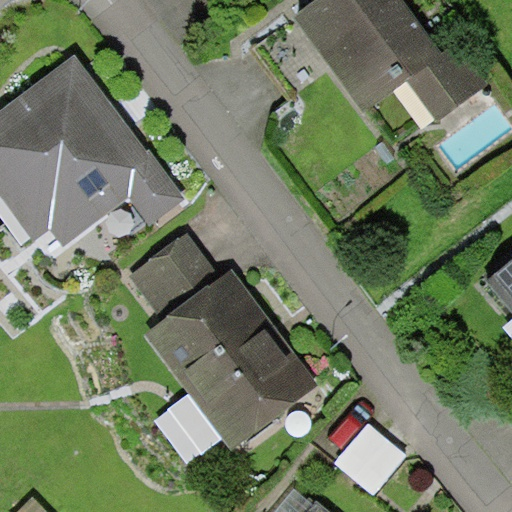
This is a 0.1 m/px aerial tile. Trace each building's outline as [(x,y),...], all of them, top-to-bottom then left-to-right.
[(442,50),(404,0),(318,0),(293,19),(364,115),(408,83),(437,122),(490,83),(457,39),(442,50)] [(76,54),(0,112),(0,195),(34,240),(36,239),(51,259),(130,199),(152,226),(188,199),(76,54)] [(126,277),(160,323),(222,277),(189,232),(126,277)] [(511,260),(487,282),(511,311),(511,260)] [(234,268),(222,277),(160,323),(144,334),(189,394),(221,438),(231,451),(245,440),(246,442),(320,386),(234,268)] [(202,453),(221,438),(189,394),(169,409),(202,453)] [(390,452),(353,421),(320,459),(357,491),(390,452)] [(277,511),(308,511),(315,505),(296,490),(277,511)] [(328,511),(317,502),(315,505),(308,511),(328,511)]
